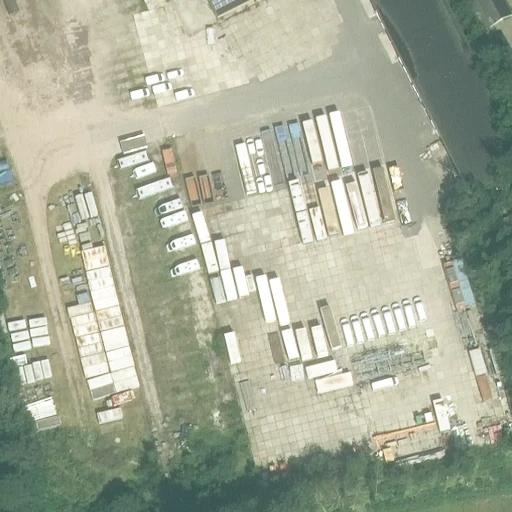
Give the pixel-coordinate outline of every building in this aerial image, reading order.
[(469,198),(511,175),(511,149),(493,112),(497,111),(440,0),(369,0),(413,85),(469,198)] [(465,0),(481,30),(489,26),(510,15),(501,0),(465,0)] [(201,6),(186,10),(197,51),(212,46),(201,6)] [(323,11),(311,17),(328,50),(339,44),(323,11)] [(133,31),(121,32),(124,58),(136,57),(133,31)] [(158,64),(168,61),(160,37),(150,40),(158,64)] [(88,65),(100,64),(99,39),(86,40),(88,65)] [(113,69),(115,83),(126,82),(123,57),(106,59),(107,69),(113,69)] [(8,70),(11,86),(26,83),(23,67),(8,70)] [(127,83),(135,113),(156,107),(147,77),(127,83)] [(14,195),(26,194),(21,162),(6,164),(4,157),(15,155),(14,144),(0,145),(0,179),(12,177),(14,195)] [(283,158),(289,178),(319,170),(313,149),(283,158)] [(147,178),(164,176),(162,164),(146,166),(147,178)] [(149,184),(151,189),(126,198),(135,223),(181,207),(170,177),(149,184)] [(311,228),(304,203),(307,202),(303,187),(283,193),(293,232),(311,228)] [(77,221),(75,208),(60,210),(60,214),(48,215),(49,224),(77,221)] [(175,221),(134,232),(143,266),(189,254),(184,234),(179,236),(175,221)] [(0,271),(11,269),(7,254),(0,255),(0,271)] [(106,258),(91,260),(94,280),(109,278),(106,258)] [(269,291),(291,287),(286,263),(264,267),(269,291)] [(418,283),(428,280),(423,264),(414,266),(418,283)] [(77,267),(62,270),(65,284),(80,280),(77,267)] [(440,284),(431,286),(439,320),(448,318),(440,284)] [(275,320),(288,316),(281,294),(268,298),(275,320)] [(202,302),(177,305),(176,298),(154,301),(156,317),(203,311),(202,302)] [(0,322),(22,316),(20,307),(0,313),(0,322)] [(274,330),(284,360),(310,351),(300,321),(274,330)] [(113,354),(135,351),(132,326),(118,328),(120,344),(112,345),(113,354)] [(425,332),(431,356),(437,354),(441,370),(461,365),(459,355),(448,358),(442,339),(453,337),(450,326),(425,332)] [(45,342),(55,339),(54,333),(29,341),(49,402),(63,398),(45,342)] [(117,369),(124,402),(145,397),(138,364),(117,369)] [(207,409),(221,403),(212,379),(198,384),(207,409)] [(110,384),(87,387),(89,399),(112,395),(110,384)] [(147,402),(125,406),(128,422),(150,419),(147,402)] [(218,445),(241,440),(239,432),(216,437),(218,445)] [(152,435),(133,438),(136,453),(155,450),(152,435)] [(102,460),(104,472),(127,467),(123,445),(103,449),(105,459),(102,460)] [(57,454),(35,456),(36,471),(58,470),(57,454)] [(143,492),(156,492),(155,465),(142,465),(143,492)]
